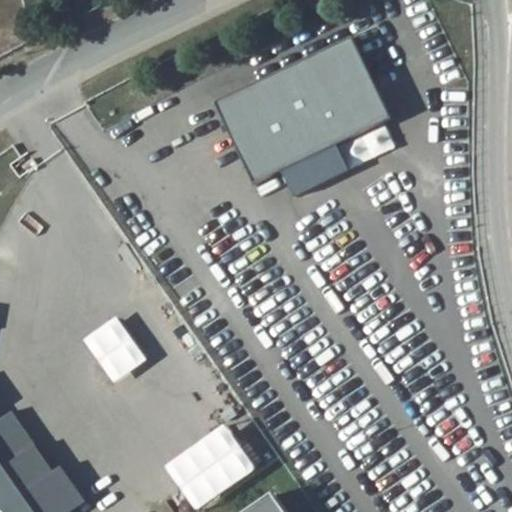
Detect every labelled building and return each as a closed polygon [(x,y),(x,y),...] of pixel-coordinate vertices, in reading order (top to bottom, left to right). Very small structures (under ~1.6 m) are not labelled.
[(394,119),(356,39),(219,103),(257,184),(286,171),(299,198),(355,171),(343,144),(394,119)] [(118,315),(83,339),(115,384),(149,360),(118,315)] [(0,511),(74,511),(87,503),(62,469),(55,472),(14,414),(1,422),(0,420),(0,511)] [(167,466),(201,510),(260,465),(226,421),(167,466)] [(289,511),(278,496),(255,511),(289,511)]
